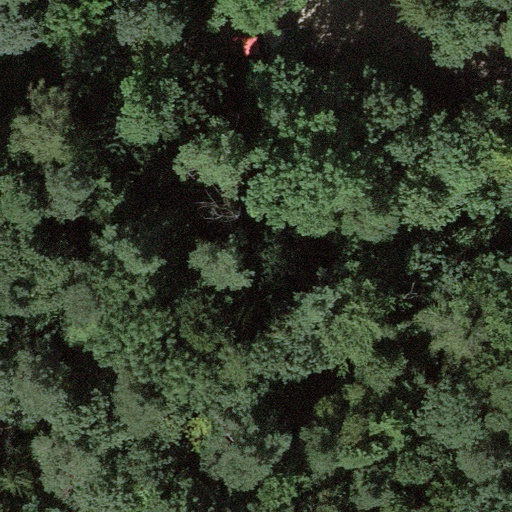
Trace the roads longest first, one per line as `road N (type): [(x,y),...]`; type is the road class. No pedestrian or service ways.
road 1 (track): [(0,84),(284,19),(327,0)]
road 2 (track): [(511,42),(400,48),(386,0)]
